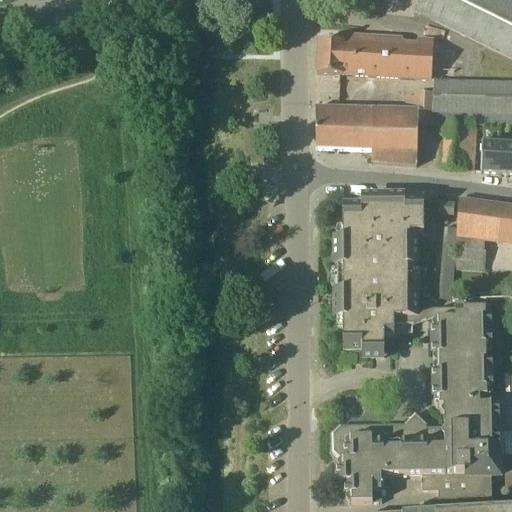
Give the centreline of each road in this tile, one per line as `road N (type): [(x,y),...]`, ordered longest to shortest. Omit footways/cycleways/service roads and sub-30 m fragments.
road 1 (residential): [(294,511),(292,181)]
road 2 (residential): [(511,200),(292,181)]
road 3 (residential): [(292,181),(289,0)]
